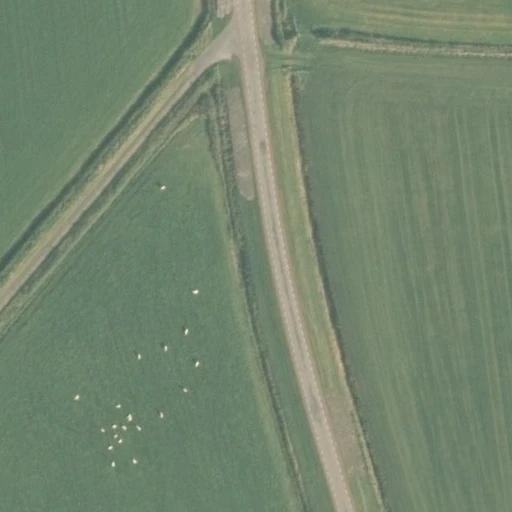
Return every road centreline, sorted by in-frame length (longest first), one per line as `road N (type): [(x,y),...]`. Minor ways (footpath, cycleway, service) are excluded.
road 1 (tertiary): [(345,511),(291,324),(245,28)]
road 2 (residential): [(0,304),(194,76),(245,28)]
